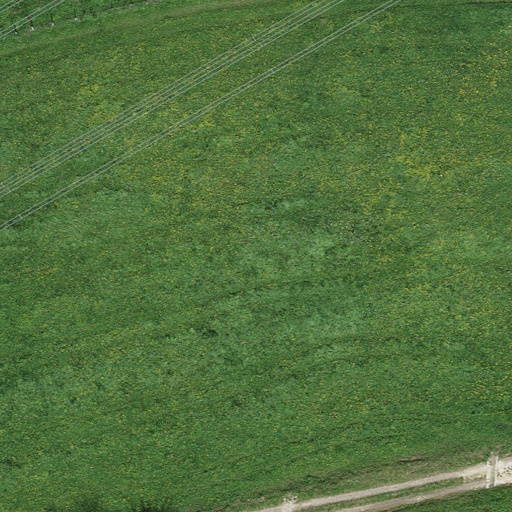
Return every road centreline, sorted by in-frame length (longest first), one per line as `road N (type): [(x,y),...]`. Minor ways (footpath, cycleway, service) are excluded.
road 1 (track): [(331,0),(106,36),(0,68)]
road 2 (track): [(317,511),(511,472)]
